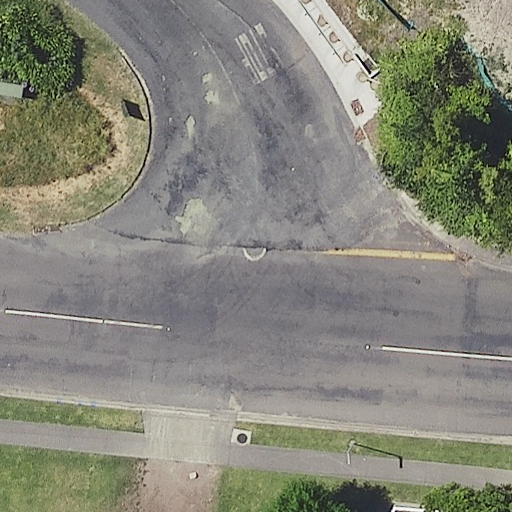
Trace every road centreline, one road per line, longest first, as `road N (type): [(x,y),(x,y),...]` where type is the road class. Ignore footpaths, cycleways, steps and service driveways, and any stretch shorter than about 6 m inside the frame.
road 1 (residential): [(125,0),(212,83),(247,144),(266,339)]
road 2 (residential): [(266,339),(0,308)]
road 3 (residential): [(511,361),(266,339)]
